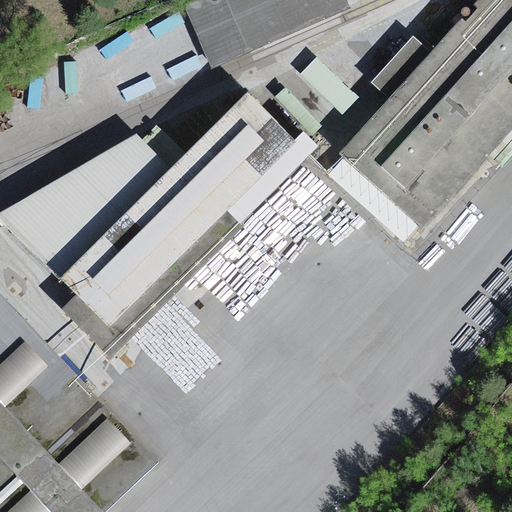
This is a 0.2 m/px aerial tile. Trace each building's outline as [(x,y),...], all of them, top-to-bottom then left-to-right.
[(199,0),(178,9),(209,76),(348,13),(342,0),(199,0)] [(511,136),(511,0),(493,0),(346,167),(424,235),(511,136)] [(282,138),(242,100),(182,151),(156,130),(144,147),(133,138),(0,215),(0,233),(70,305),(55,317),(66,329),(48,344),(132,431),(174,480),(194,455),(239,511),(303,511),(497,339),(323,150),(295,135),(282,138)] [(511,319),(511,163),(435,251),(511,319)] [(0,294),(0,511),(239,511),(194,455),(174,480),(132,431),(48,344),(0,294)]
